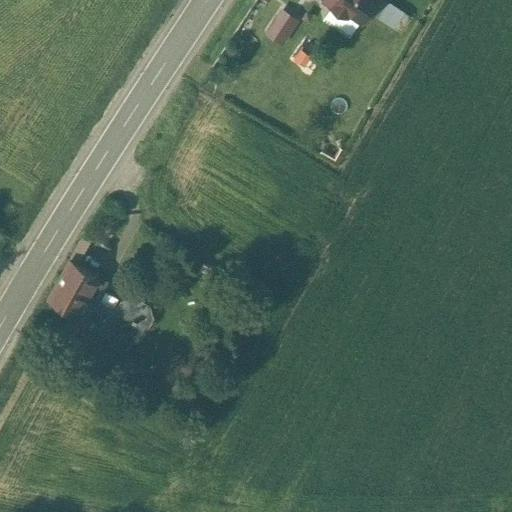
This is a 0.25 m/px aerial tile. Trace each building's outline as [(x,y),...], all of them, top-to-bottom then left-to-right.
[(306,0),(287,0),(277,17),(291,25),(306,0)] [(374,0),(332,0),(331,3),(345,13),(347,9),(361,19),(374,0)] [(380,0),(374,12),(396,25),(406,7),(393,0),(380,0)] [(98,275),(68,258),(44,302),(72,317),(73,318),(73,317),(91,327),(109,337),(107,341),(122,350),(147,327),(153,316),(149,303),(134,295),(120,299),(115,307),(96,297),(94,300),(86,296),(98,275)] [(219,321),(194,309),(173,346),(203,364),(198,371),(214,380),(239,332),(219,321)] [(91,327),(73,317),(73,318),(72,317),(61,338),(79,349),(91,327)]
